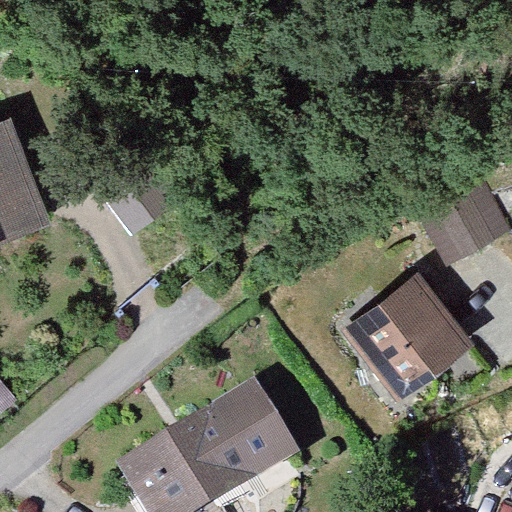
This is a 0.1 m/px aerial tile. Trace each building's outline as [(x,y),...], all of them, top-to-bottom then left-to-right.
[(5,114),(0,115),(0,233),(44,217),(5,114)] [(155,159),(112,173),(127,218),(170,205),(155,159)] [(511,200),(504,180),(436,205),(454,255),(511,233),(511,200)] [(418,269),(343,328),(396,396),(472,338),(418,269)] [(258,386),(118,467),(144,511),(199,511),(298,455),(258,386)]
